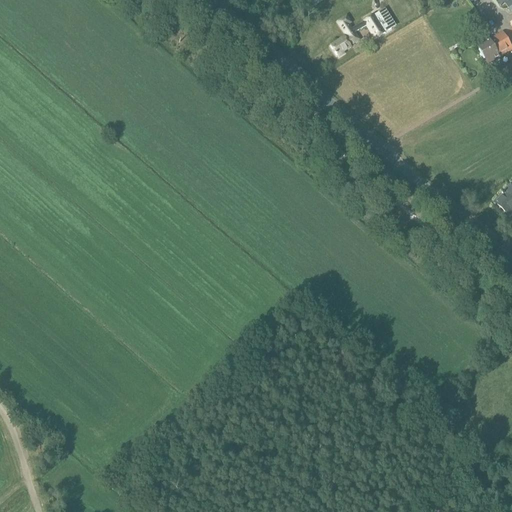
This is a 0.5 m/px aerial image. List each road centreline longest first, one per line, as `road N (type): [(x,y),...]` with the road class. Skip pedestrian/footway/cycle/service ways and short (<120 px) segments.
road 1 (unknown): [(511,313),(153,0)]
road 2 (tertiary): [(511,267),(254,38)]
